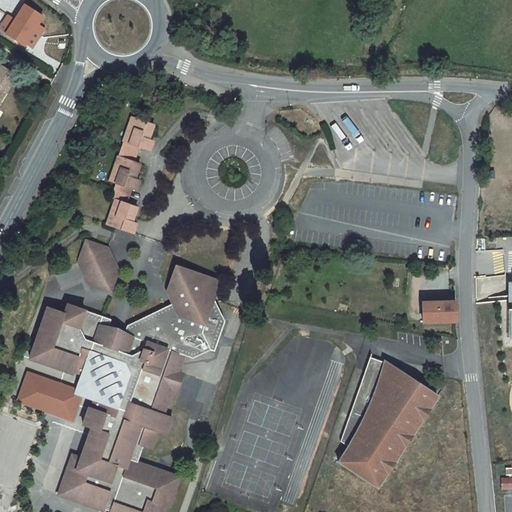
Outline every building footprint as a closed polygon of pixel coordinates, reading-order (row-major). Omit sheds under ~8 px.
[(38,24),(43,17),(25,5),(16,19),(34,31),(38,24)] [(8,15),(3,24),(10,28),(7,33),(6,33),(24,45),(26,43),(34,31),(16,19),(8,15)] [(10,28),(3,24),(0,28),(7,33),(10,28)] [(44,28),(38,24),(34,31),(40,35),(44,28)] [(32,47),(40,35),(34,31),(26,43),(32,47)] [(0,96),(4,90),(7,92),(17,75),(1,65),(0,67),(0,96)] [(154,125),(132,117),(127,132),(133,134),(130,144),(124,142),(118,157),(113,172),(119,174),(116,183),(111,198),(115,200),(110,215),(116,217),(113,226),(115,227),(133,233),(137,224),(132,222),(137,207),(126,203),(131,189),(136,190),(140,180),(135,179),(140,164),(133,162),(138,147),(150,151),(153,141),(149,140),(154,125)] [(133,134),(127,132),(124,142),(130,144),(133,134)] [(113,172),(110,181),(116,183),(119,174),(113,172)] [(116,217),(110,215),(107,224),(113,226),(116,217)] [(108,248),(86,241),(79,262),(89,284),(111,292),(118,270),(108,248)] [(62,289),(85,279),(78,264),(55,274),(62,289)] [(48,307),(30,359),(73,374),(74,371),(82,374),(81,376),(92,399),(94,400),(91,408),(89,408),(83,425),(91,428),(81,458),(73,455),(58,495),(104,511),(104,509),(111,511),(110,511),(162,511),(164,505),(169,507),(180,477),(137,462),(143,446),(151,449),(157,431),(166,434),(172,417),(163,414),(172,389),(178,372),(184,355),(193,358),(202,332),(210,350),(214,351),(224,321),(213,298),(202,275),(176,266),(167,292),(173,304),(127,326),(124,334),(122,339),(106,334),(108,328),(110,319),(68,305),(65,313),(48,307)] [(220,281),(202,275),(213,298),(220,281)] [(456,301),(422,302),(423,322),(457,322),(456,301)] [(124,334),(108,328),(106,334),(122,339),(124,334)] [(327,352),(296,342),(291,356),(282,353),(264,412),(273,416),(268,425),(339,448),(340,441),(341,439),(370,357),(373,348),(360,344),(353,368),(346,365),(348,360),(337,356),(342,345),(332,342),(327,352)] [(350,445),(349,447),(348,448),(347,447),(347,448),(348,449),(339,461),(338,462),(339,462),(340,462),(352,470),(351,471),(352,471),(352,470),(364,478),(364,479),(365,479),(377,487),(378,488),(379,487),(378,487),(386,474),(387,475),(387,474),(387,473),(395,461),(396,461),(396,460),(404,447),(404,448),(405,447),(404,447),(412,434),(413,434),(414,434),(413,433),(421,421),(422,421),(423,420),(422,420),(430,407),(431,408),(431,407),(438,396),(399,371),(396,375),(384,370),(386,363),(370,357),(341,439),(350,445)] [(92,399),(81,376),(75,393),(92,399)] [(511,477),(502,478),(502,489),(511,489),(511,477)]
